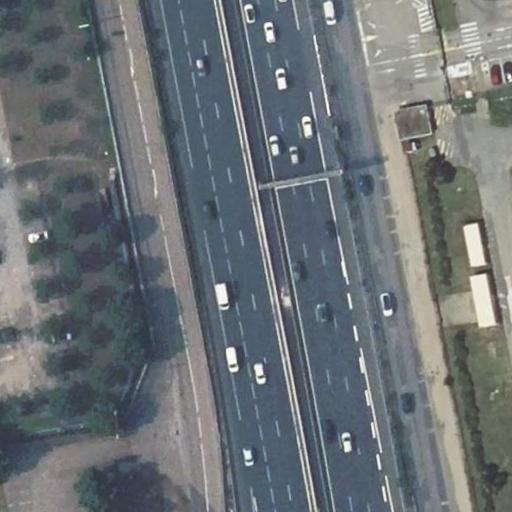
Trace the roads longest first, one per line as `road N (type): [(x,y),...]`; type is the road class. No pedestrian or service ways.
road 1 (tertiary): [(432,511),(335,0)]
road 2 (motorway): [(187,0),(283,511)]
road 3 (motorway): [(361,511),(267,0)]
road 4 (unclassified): [(122,0),(187,334),(210,511)]
